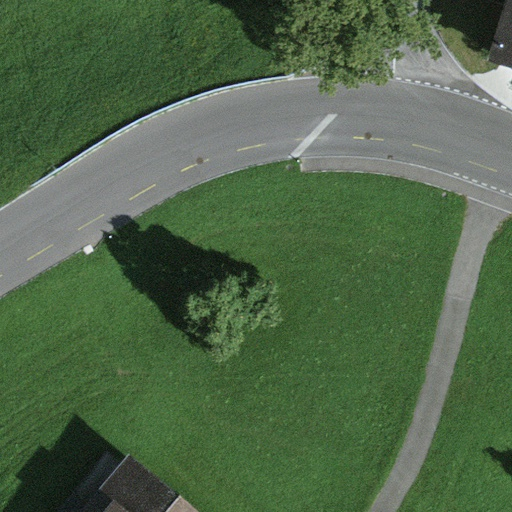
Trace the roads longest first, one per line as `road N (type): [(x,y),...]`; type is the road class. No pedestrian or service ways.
road 1 (tertiary): [(0,251),(194,131),(295,108),(392,112)]
road 2 (tertiary): [(392,112),(511,150)]
